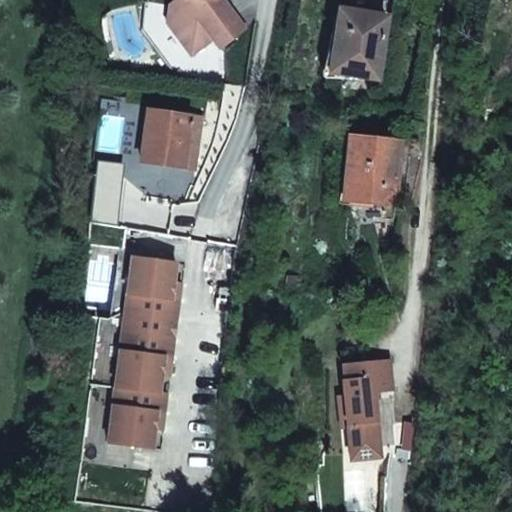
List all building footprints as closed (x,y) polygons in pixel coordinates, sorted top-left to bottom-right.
[(227,0),(181,0),(174,5),(172,22),(197,53),(218,36),(225,45),(250,25),(227,0)] [(359,13),(358,20),(386,24),(387,11),(360,7),(359,13)] [(337,10),(327,73),(378,80),(386,24),(358,20),(359,13),(337,10)] [(146,111),(140,162),(195,168),(202,117),(146,111)] [(350,137),(344,200),(393,204),(399,142),(350,137)] [(129,258),(115,256),(108,311),(122,313),(129,258)] [(129,258),(122,313),(175,320),(177,301),(169,300),(172,284),(174,264),(129,258)] [(179,285),(172,284),(169,300),(177,301),(179,285)] [(122,313),(113,388),(157,394),(160,375),(162,360),(169,361),(175,320),(122,313)] [(387,351),(344,354),(345,369),(343,369),(344,386),(338,386),(340,419),(346,419),(347,429),(377,426),(373,381),(391,380),(387,351)] [(169,361),(162,360),(160,375),(167,376),(169,361)] [(113,388),(105,446),(149,452),(152,431),(154,415),(162,416),(164,396),(157,395),(157,394),(113,388)] [(162,416),(154,415),(152,431),(160,432),(162,416)] [(347,429),(348,446),(379,443),(377,426),(347,429)]
